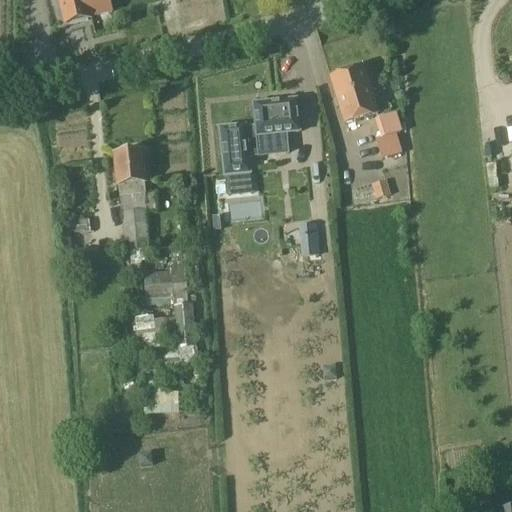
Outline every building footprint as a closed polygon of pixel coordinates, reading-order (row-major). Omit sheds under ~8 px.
[(59,0),(65,25),(68,25),(69,28),(88,24),(87,20),(90,20),(89,19),(111,14),(108,0),(59,0)] [(164,9),(162,0),(118,0),(122,17),(164,9)] [(378,115),(364,68),(330,79),(344,125),(378,115)] [(220,130),(225,179),(250,176),(248,159),(288,155),(286,136),(299,135),(296,102),(254,107),(256,129),(245,130),(245,128),(220,130)] [(383,140),(402,134),(396,115),(376,121),(383,140)] [(119,186),(120,199),(125,254),(149,251),(145,196),(146,196),(144,183),(146,183),(143,154),(114,157),(117,186),(119,186)] [(377,186),(380,200),(390,198),(387,184),(377,186)] [(91,235),(90,223),(72,225),(73,237),(91,235)] [(301,225),(303,259),(321,258),(320,224),(301,225)] [(78,267),(79,279),(92,278),(91,266),(78,267)] [(174,278),(144,280),(146,309),(176,307),(177,317),(177,321),(179,351),(196,350),(194,307),(187,307),(185,271),(174,272),(174,278)] [(171,337),(170,321),(154,323),(155,339),(171,337)] [(487,511),(493,511),(491,499),(491,493),(477,495),(479,511),(487,511)]
